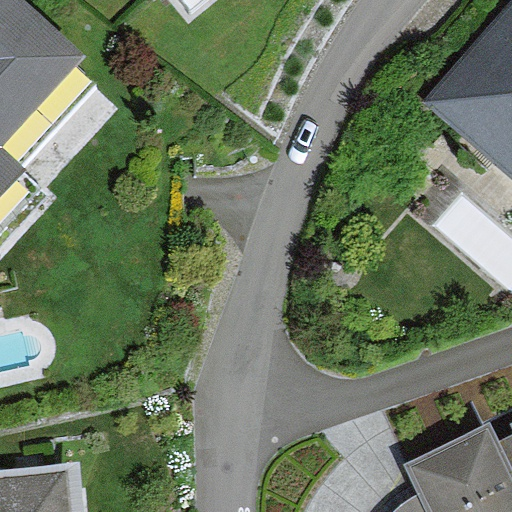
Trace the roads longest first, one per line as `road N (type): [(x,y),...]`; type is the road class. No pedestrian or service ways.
road 1 (residential): [(393,0),(322,105),(265,236),(236,417)]
road 2 (residential): [(236,417),(349,400),(511,345)]
